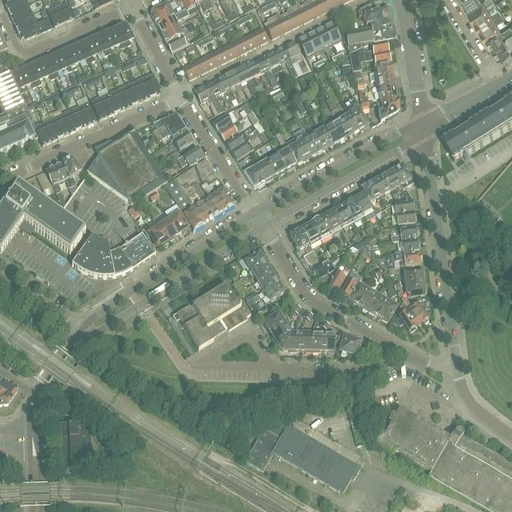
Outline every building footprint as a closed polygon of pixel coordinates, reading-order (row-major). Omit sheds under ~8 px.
[(6,7),(10,16),(29,7),(25,0),(20,0),(10,5),(6,7)] [(94,0),(91,2),(95,11),(112,4),(112,0),(94,0)] [(180,0),(175,0),(166,4),(152,11),(151,15),(157,28),(166,23),(165,22),(186,12),(180,0)] [(186,12),(195,8),(190,0),(180,0),(186,12),(186,13),(186,12)] [(193,0),(195,5),(200,3),(205,13),(209,11),(203,0),(193,0)] [(203,0),(209,11),(213,9),(208,0),(203,0)] [(312,22),(321,17),(313,0),(310,0),(306,2),(307,4),(304,6),(312,22)] [(313,0),(321,17),(324,15),(331,12),(325,0),(313,0)] [(325,0),(331,12),(341,7),(337,0),(325,0)] [(385,0),(381,0),(357,12),(359,18),(361,18),(361,20),(364,19),(366,27),(373,26),(373,25),(377,24),(384,22),(392,21),(390,11),(388,11),(385,0)] [(459,0),(466,10),(480,1),(479,0),(459,0)] [(466,10),(472,20),(496,4),(488,9),(485,5),(492,0),(482,0),(480,1),(466,10)] [(66,5),(61,7),(59,2),(55,4),(64,25),(73,20),(69,11),(66,5)] [(52,11),(47,13),(55,29),(64,25),(55,4),(50,6),(52,11)] [(276,9),(273,4),(266,7),(269,12),(276,9)] [(477,29),(478,29),(501,14),(498,9),(499,8),(496,4),(472,20),(478,29),(477,29)] [(302,27),(307,24),(312,22),(304,6),(300,8),(298,6),(293,9),(302,27)] [(10,16),(14,25),(33,16),(29,7),(10,16)] [(293,9),(289,10),(286,12),(287,14),(284,16),(292,32),(302,27),(293,9)] [(157,28),(161,36),(178,27),(176,24),(189,17),(186,12),(186,13),(186,12),(165,22),(166,23),(157,28)] [(478,29),(483,38),(499,29),(498,29),(499,28),(496,23),(504,19),(501,14),(478,29)] [(18,34),(23,31),(37,25),(33,16),(14,25),(18,34)] [(249,16),(243,20),(245,25),(252,21),(249,16)] [(282,37),(290,33),(292,32),(284,16),(280,18),(279,16),(273,19),(282,37)] [(264,26),(272,42),(282,37),(273,19),(267,22),(268,24),(264,26)] [(37,25),(23,31),(18,34),(21,41),(25,42),(36,37),(52,30),(48,20),(37,25)] [(218,29),(224,26),(222,21),(216,25),(218,29)] [(371,45),(371,46),(386,43),(385,38),(390,33),(394,32),(392,21),(384,22),(377,24),(373,25),(373,26),(373,27),(370,28),(370,31),(371,30),(373,44),(371,45)] [(129,42),(134,39),(129,27),(124,25),(117,28),(127,48),(131,47),(129,42)] [(341,43),(332,25),(323,29),(332,48),(341,43)] [(483,38),(490,49),(505,39),(509,36),(511,34),(511,25),(501,33),(499,29),(483,38)] [(161,36),(166,46),(189,35),(190,34),(195,31),(193,26),(185,30),(182,32),(181,33),(178,27),(161,36)] [(199,29),(203,39),(209,36),(204,26),(199,29)] [(116,47),(120,46),(122,51),(127,48),(117,28),(109,32),(116,47)] [(347,48),(346,48),(346,49),(349,56),(355,53),(363,49),(369,46),(371,46),(371,45),(373,44),(371,30),(370,31),(370,28),(369,30),(346,35),(348,48),(347,48)] [(220,38),(224,35),(227,34),(224,29),(217,33),(220,38)] [(332,48),(323,29),(314,34),(324,52),(332,48)] [(268,43),(262,31),(252,36),(258,48),(268,43)] [(109,32),(100,36),(109,56),(113,55),(110,50),(116,47),(109,32)] [(171,56),(189,46),(187,42),(193,40),(190,34),(189,35),(166,46),(171,56)] [(324,52),(314,34),(306,38),(315,56),(324,52)] [(98,55),(102,54),(104,58),(109,56),(100,36),(91,39),(98,55)] [(252,36),(242,41),(248,53),(258,48),(252,36)] [(211,37),(207,39),(205,41),(207,46),(213,43),(211,37)] [(315,56),(306,38),(297,42),(306,61),(315,56)] [(91,39),(82,43),(91,64),(95,62),(93,58),(98,55),(91,39)] [(490,49),(496,58),(509,50),(506,45),(508,44),(505,39),(490,49)] [(205,41),(198,44),(201,49),(207,46),(205,41)] [(242,41),(235,44),(232,46),(238,58),(248,53),(242,41)] [(82,43),(73,47),(82,68),(87,67),(86,66),(91,64),(82,43)] [(302,60),(294,44),(283,49),(292,66),(302,60)] [(349,56),(350,62),(389,54),(387,45),(371,48),(372,53),(364,55),(363,49),(355,53),(349,56)] [(232,46),(222,51),(228,63),(238,58),(232,46)] [(73,47),(64,51),(73,72),(77,70),(75,65),(79,64),(82,69),(82,68),(73,47)] [(194,52),(192,47),(185,50),(188,56),(194,52)] [(218,68),(226,64),(228,63),(222,51),(220,51),(218,47),(210,51),(212,56),(212,55),(218,68)] [(292,66),(283,49),(273,54),(280,67),(285,64),(293,81),(298,78),(291,66),(292,66)] [(62,71),(66,69),(68,74),(73,72),(64,51),(55,55),(62,71)] [(181,68),(186,66),(180,54),(175,57),(181,68)] [(273,54),(264,59),(273,77),(282,72),(279,67),(280,67),(273,54)] [(353,74),(355,74),(362,73),(360,65),(374,62),(375,67),(391,64),(389,54),(350,62),(353,74)] [(55,55),(46,59),(55,80),(59,78),(57,73),(62,71),(55,55)] [(212,56),(202,60),(209,73),(218,68),(212,55),(212,56)] [(143,67),(147,65),(144,58),(139,61),(140,62),(138,63),(140,67),(142,66),(143,67)] [(44,79),(48,77),(51,82),(50,83),(55,94),(60,91),(55,80),(46,59),(37,63),(44,79)] [(266,74),(271,85),(276,83),(273,77),(264,59),(254,64),(260,77),(266,74)] [(202,60),(193,65),(199,78),(209,73),(202,60)] [(37,63),(28,67),(37,88),(41,86),(39,81),(44,79),(37,63)] [(262,95),(254,79),(260,77),(254,64),(244,69),(258,97),(262,95)] [(193,65),(182,70),(189,83),(199,78),(193,65)] [(127,66),(121,68),(124,75),(130,72),(129,71),(127,66)] [(26,87),(31,85),(33,90),(37,88),(28,67),(19,71),(26,87)] [(349,67),(341,68),(344,80),(351,78),(349,67)] [(374,70),(376,82),(394,79),(391,67),(374,70)] [(240,86),(246,84),(254,99),(258,97),(244,69),(234,74),(240,86)] [(117,79),(113,70),(109,71),(113,80),(117,79)] [(161,92),(152,76),(150,70),(141,74),(144,79),(152,99),(160,96),(161,92)] [(24,94),(22,89),(26,87),(19,71),(10,75),(17,91),(19,96),(24,94)] [(105,73),(105,76),(107,80),(111,78),(112,81),(113,80),(109,71),(105,73)] [(238,106),(242,104),(237,94),(243,91),(240,86),(234,74),(224,78),(235,101),(238,106)] [(0,157),(19,149),(34,143),(34,142),(39,140),(34,129),(27,113),(25,108),(19,96),(17,91),(10,75),(9,76),(0,79),(0,157)] [(304,79),(311,91),(317,87),(311,75),(304,79)] [(221,96),(226,93),(231,104),(235,101),(224,78),(214,83),(221,96)] [(144,79),(135,83),(144,103),(152,99),(144,79)] [(376,82),(379,94),(395,90),(393,79),(394,79),(376,82)] [(298,83),(303,91),(308,89),(304,80),(298,83)] [(135,83),(126,87),(135,107),(144,103),(135,83)] [(224,101),(221,96),(214,83),(205,88),(219,116),(223,113),(218,104),(224,101)] [(126,87),(117,91),(126,111),(135,107),(126,87)] [(207,103),(215,118),(219,116),(205,88),(194,93),(201,106),(207,103)] [(275,103),(284,98),(280,89),(274,92),(275,94),(271,96),(275,103)] [(379,94),(381,105),(397,102),(395,90),(379,94)] [(108,118),(117,115),(109,95),(108,95),(106,91),(97,94),(99,99),(100,99),(108,118)] [(117,91),(109,95),(117,115),(126,111),(117,91)] [(59,96),(53,99),(56,107),(62,104),(59,96)] [(265,105),(271,102),(268,97),(262,99),(265,105)] [(53,99),(47,102),(50,109),(56,107),(53,99)] [(99,122),(108,118),(100,99),(99,99),(90,103),(99,122)] [(329,99),(327,100),(334,112),(336,111),(329,99)] [(325,102),(332,113),(334,112),(327,100),(325,102)] [(359,132),(360,132),(368,127),(353,101),(347,105),(348,106),(345,108),(349,116),(359,132)] [(455,137),(444,144),(456,163),(509,129),(511,127),(511,101),(505,106),(507,109),(492,118),(491,115),(470,128),(471,131),(457,140),(455,137)] [(381,124),(398,115),(399,111),(398,103),(397,103),(397,102),(381,105),(377,106),(381,124)] [(43,109),(41,104),(34,106),(37,112),(43,109)] [(87,105),(78,109),(87,128),(96,124),(87,105)] [(246,105),(241,108),(247,117),(252,114),(249,110),(246,105)] [(302,105),(297,108),(301,116),(306,113),(302,105)] [(69,136),(78,132),(70,113),(70,112),(68,108),(59,112),(69,136)] [(78,132),(87,128),(78,109),(70,112),(70,113),(78,132)] [(61,140),(69,136),(59,112),(50,116),(61,140)] [(258,124),(252,114),(247,117),(253,127),(258,124)] [(226,117),(212,126),(219,136),(236,125),(236,124),(230,115),(226,117)] [(52,144),(61,140),(50,116),(41,120),(43,124),(52,144)] [(152,133),(156,139),(160,137),(160,136),(167,133),(180,125),(175,116),(161,122),(164,127),(157,131),(156,131),(152,133)] [(349,116),(339,121),(349,138),(359,132),(349,116)] [(339,121),(329,127),(339,144),(349,138),(339,121)] [(237,136),(234,131),(241,127),(238,123),(236,124),(236,125),(219,136),(224,144),(237,136)] [(39,140),(42,148),(52,144),(43,124),(34,129),(39,140)] [(170,136),(173,142),(186,134),(180,125),(167,133),(160,136),(160,137),(156,139),(159,143),(163,141),(170,136)] [(329,127),(319,133),(329,149),(339,144),(329,127)] [(248,137),(250,141),(259,136),(256,132),(248,137)] [(319,133),(307,139),(317,156),(329,149),(319,133)] [(179,152),(193,144),(186,134),(173,142),(179,152)] [(245,134),(239,138),(225,146),(231,154),(248,143),(250,142),(245,134)] [(280,145),(284,143),(279,134),(275,137),(280,145)] [(151,195),(155,192),(166,185),(161,177),(158,171),(134,135),(112,149),(99,157),(87,174),(128,203),(132,207),(148,197),(151,195)] [(262,135),(258,137),(263,145),(267,142),(262,135)] [(307,139),(297,145),(307,162),(317,156),(307,139)] [(236,162),(249,154),(253,151),(248,143),(231,154),(236,162)] [(110,144),(94,151),(99,157),(112,149),(110,144)] [(297,145),(287,150),(296,166),(297,167),(307,162),(297,145)] [(189,168),(203,159),(196,149),(183,158),(177,162),(182,169),(187,165),(189,168)] [(287,150),(277,156),(286,172),(296,166),(287,150)] [(179,158),(176,154),(163,162),(166,166),(179,158)] [(277,156),(266,162),(275,178),(286,172),(277,156)] [(72,179),(81,175),(74,163),(70,162),(63,165),(73,189),(76,187),(72,179)] [(205,162),(174,181),(164,188),(183,217),(193,232),(204,226),(204,225),(222,213),(222,214),(234,207),(223,190),(205,162)] [(266,162),(256,168),(264,184),(275,178),(266,162)] [(61,184),(65,182),(69,191),(73,189),(63,165),(55,169),(61,184)] [(166,166),(158,171),(161,177),(169,172),(166,166)] [(403,167),(393,172),(401,187),(404,185),(406,189),(413,186),(410,182),(411,181),(405,171),(405,170),(404,168),(403,168),(403,167)] [(256,168),(244,175),(254,190),(264,184),(256,168)] [(46,173),(46,174),(55,194),(61,208),(63,209),(66,206),(61,194),(60,194),(57,185),(61,184),(55,169),(46,173)] [(393,172),(382,178),(390,193),(396,190),(398,192),(402,190),(401,187),(393,172)] [(46,174),(37,178),(43,192),(49,191),(51,195),(55,194),(46,174)] [(382,178),(371,184),(380,199),(381,201),(385,199),(384,197),(390,193),(382,178)] [(371,184),(361,190),(364,196),(369,205),(376,201),(377,203),(381,201),(380,199),(371,184)] [(17,186),(6,202),(0,210),(0,253),(1,254),(18,231),(19,229),(30,236),(34,230),(70,256),(85,234),(59,216),(17,186)] [(159,198),(155,192),(151,195),(155,201),(159,198)] [(357,200),(354,202),(362,216),(363,218),(374,212),(373,210),(371,208),(369,205),(364,196),(362,195),(358,197),(357,200)] [(392,197),(396,203),(402,202),(398,195),(392,197)] [(344,205),(343,207),(352,222),(353,224),(354,226),(361,222),(359,220),(363,218),(362,216),(354,202),(350,203),(347,203),(344,205)] [(412,203),(394,205),(395,208),(396,216),(413,214),(413,209),(414,208),(414,205),(412,204),(412,203)] [(486,225),(492,230),(500,220),(483,206),(480,204),(477,209),(479,211),(475,215),(480,220),(486,226),(486,225)] [(336,211),(334,213),(342,228),(343,230),(346,227),(353,224),(352,222),(343,207),(342,206),(338,208),(336,211)] [(140,218),(134,209),(129,213),(135,222),(140,218)] [(179,214),(168,221),(178,236),(188,229),(179,214)] [(321,218),(321,220),(329,235),(337,230),(338,232),(341,231),(340,229),(332,214),(328,216),(325,215),(321,218)] [(413,214),(396,216),(398,227),(414,225),(415,225),(415,223),(416,222),(416,220),(414,219),(413,214)] [(314,224),(311,226),(319,240),(320,242),(323,241),(322,239),(329,235),(321,220),(319,219),(315,221),(314,224)] [(168,221),(158,228),(168,242),(178,236),(168,221)] [(300,230),(300,232),(301,231),(309,246),(317,242),(318,244),(320,242),(319,240),(311,226),(307,228),(305,227),(300,230)] [(145,230),(148,234),(156,248),(159,248),(168,242),(158,228),(153,231),(150,227),(145,230)] [(400,237),(390,239),(391,244),(401,243),(417,241),(416,236),(418,234),(417,231),(416,230),(416,228),(399,230),(400,237)] [(300,232),(290,237),(298,252),(299,252),(304,249),(307,256),(303,258),(309,267),(310,266),(313,271),(320,266),(310,248),(309,246),(301,231),(300,232)] [(156,255),(142,235),(120,250),(117,253),(115,254),(114,252),(110,243),(108,243),(105,244),(103,244),(102,244),(100,243),(98,242),(92,238),(72,267),(78,272),(83,275),(86,276),(90,278),(94,279),(98,280),(102,280),(106,280),(110,280),(115,279),(116,279),(119,278),(122,277),(125,276),(128,274),(131,272),(156,255)] [(353,238),(353,239),(357,244),(362,241),(359,235),(353,238)] [(369,239),(361,244),(365,248),(370,248),(369,239)] [(402,253),(394,254),(394,255),(394,258),(403,257),(403,256),(419,254),(419,252),(420,251),(420,247),(418,246),(417,241),(401,243),(402,253)] [(352,249),(361,254),(365,248),(361,244),(352,249)] [(246,271),(249,276),(266,265),(259,255),(245,264),(248,269),(246,271)] [(403,257),(394,258),(394,259),(395,263),(400,263),(404,262),(404,268),(421,266),(420,264),(422,262),(422,260),(420,259),(419,255),(403,257)] [(384,261),(376,262),(383,272),(386,271),(384,261)] [(313,272),(312,273),(314,276),(316,276),(319,281),(321,280),(323,284),(327,287),(335,274),(333,273),(334,272),(328,262),(320,266),(313,271),(313,272)] [(254,278),(257,284),(272,275),(266,265),(249,276),(251,280),(254,278)] [(327,287),(327,288),(328,289),(328,290),(331,292),(332,291),(337,294),(346,279),(349,273),(345,271),(341,277),(335,273),(335,274),(327,287)] [(406,280),(403,281),(404,285),(404,286),(407,286),(423,284),(423,283),(422,279),(424,278),(423,272),(421,272),(405,274),(406,280)] [(245,278),(242,274),(234,278),(237,282),(239,281),(245,278)] [(339,295),(349,301),(357,287),(351,283),(356,276),(352,274),(339,295)] [(258,290),(261,295),(278,284),(272,275),(257,284),(260,289),(258,290)] [(284,294),(278,284),(261,295),(263,299),(266,298),(270,303),(284,294)] [(407,286),(404,286),(405,291),(407,291),(408,295),(408,296),(424,294),(424,293),(426,293),(425,287),(423,288),(423,284),(407,286)] [(238,296),(245,291),(242,286),(235,291),(238,296)] [(236,304),(226,287),(190,310),(189,308),(168,321),(172,327),(180,322),(198,352),(214,342),(213,340),(227,331),(228,333),(246,321),(245,319),(251,316),(241,301),(236,304)] [(349,301),(359,307),(367,292),(358,287),(357,287),(349,301)] [(359,307),(369,312),(377,298),(367,292),(359,307)] [(244,300),(246,304),(257,297),(255,293),(244,300)] [(246,304),(252,314),(258,310),(254,305),(260,301),(257,297),(246,304)] [(369,312),(378,318),(386,303),(377,298),(369,312)] [(419,306),(414,309),(411,305),(409,306),(407,302),(402,303),(406,309),(419,328),(429,321),(423,313),(427,310),(423,304),(419,306)] [(397,309),(386,303),(378,318),(388,323),(397,309)] [(409,334),(419,328),(406,309),(401,312),(403,316),(398,319),(399,320),(395,322),(400,329),(403,327),(409,334)] [(264,324),(270,334),(285,326),(279,315),(264,324)] [(270,334),(279,348),(285,344),(284,342),(287,340),(287,337),(291,335),(285,326),(270,334)] [(351,341),(352,338),(342,333),(336,344),(342,346),(340,353),(341,356),(347,356),(347,355),(356,358),(360,344),(351,341)] [(279,348),(281,352),(300,352),(300,336),(291,335),(287,337),(287,340),(284,342),(285,344),(279,348)] [(300,352),(311,353),(312,336),(300,336),(300,352)] [(311,353),(323,353),(323,336),(312,336),(311,353)] [(335,336),(323,336),(323,353),(335,353),(335,336)] [(0,387),(0,396),(0,397),(4,399),(12,387),(4,381),(0,387)] [(12,387),(4,399),(0,397),(0,408),(7,407),(18,393),(17,390),(12,387)] [(342,422),(351,420),(349,405),(340,407),(342,422)] [(464,434),(463,433),(461,430),(456,430),(450,441),(399,411),(396,418),(392,416),(388,423),(391,425),(385,436),(382,435),(375,447),(391,456),(394,452),(431,473),(429,478),(487,511),(511,511),(511,466),(462,437),(464,434)] [(249,457),(245,463),(262,474),(273,456),(342,496),(350,482),(353,483),(360,471),(358,470),(358,469),(277,422),(267,426),(263,432),(249,457)] [(59,426),(60,448),(90,447),(89,425),(59,426)] [(61,470),(90,469),(90,447),(60,448),(61,470)] [(97,469),(108,469),(108,456),(97,457),(97,469)]
